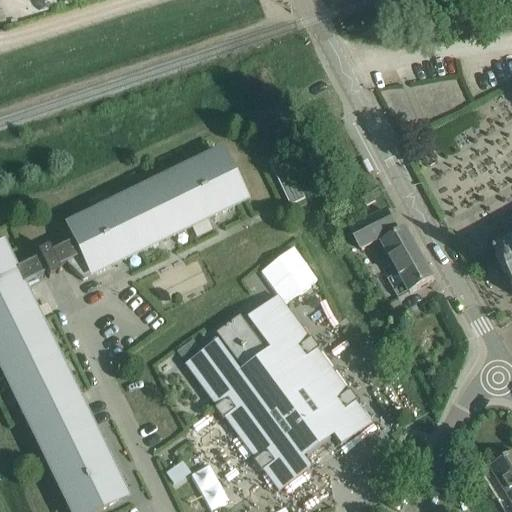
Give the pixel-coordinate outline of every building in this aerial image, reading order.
[(0,368),(69,511),(98,511),(109,507),(108,506),(118,501),(116,497),(123,494),(32,307),(36,306),(26,285),(22,287),(22,286),(47,275),(49,279),(60,274),(58,270),(66,266),(84,283),(240,205),(235,196),(240,194),(235,186),(237,185),(220,152),(67,228),(75,243),(50,255),(48,250),(37,255),(39,260),(15,271),(6,252),(5,253),(2,246),(0,247),(0,368)] [(386,212),(351,232),(361,251),(396,231),(386,212)] [(382,245),(399,275),(388,281),(398,297),(408,292),(410,294),(411,293),(410,293),(433,280),(406,232),(383,245),(383,244),(382,245)] [(497,251),(494,252),(511,283),(511,244),(498,253),(497,251)] [(244,282),(250,290),(262,281),(256,273),(244,282)] [(215,343),(184,366),(185,367),(189,364),(219,405),(213,409),(222,421),(224,419),(255,460),(252,462),(260,473),(266,469),(280,489),(277,492),(277,493),(308,470),(301,459),(305,457),(306,458),(329,441),(328,439),(332,437),(339,447),(370,424),(370,423),(366,426),(351,406),(357,402),(348,391),(343,395),(313,353),(318,349),(310,338),(305,342),(274,301),(278,298),(277,297),(246,320),(247,321),(243,324),(239,318),(215,335),(219,341),(216,344),(215,343)] [(169,358),(156,367),(162,376),(175,366),(169,358)] [(504,461),(491,469),(511,503),(511,456),(508,459),(507,458),(503,460),(504,461)] [(183,466),(166,478),(173,488),(190,475),(183,466)] [(228,511),(241,501),(235,493),(222,503),(228,511)]
